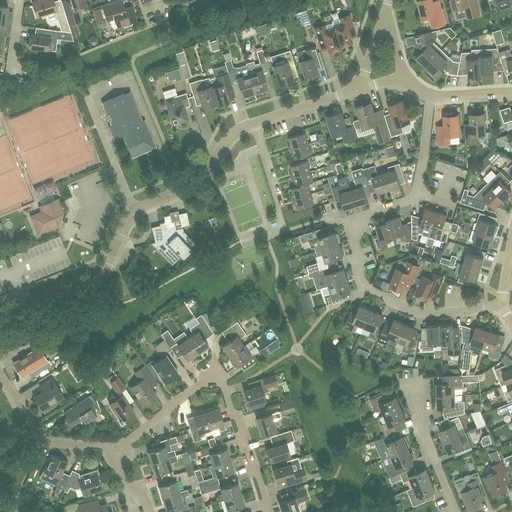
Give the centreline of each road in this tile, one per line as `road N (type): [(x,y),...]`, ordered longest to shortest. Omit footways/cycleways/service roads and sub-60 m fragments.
road 1 (residential): [(0,318),(92,291),(133,213),(193,186),(230,137),(255,123)]
road 2 (residential): [(502,308),(432,317),(362,291),(348,224),(418,194)]
road 3 (residential): [(117,450),(43,442),(0,370)]
road 4 (residential): [(270,511),(218,374)]
road 5 (residential): [(456,511),(424,435),(416,378)]
road 6 (residential): [(117,450),(218,374)]
